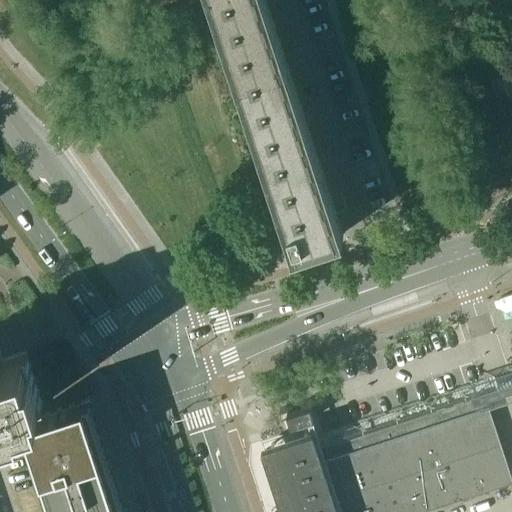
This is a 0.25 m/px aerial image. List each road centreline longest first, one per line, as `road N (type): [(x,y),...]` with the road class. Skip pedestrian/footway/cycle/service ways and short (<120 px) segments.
road 1 (secondary): [(165,335),(0,108)]
road 2 (secondary): [(0,177),(136,369)]
road 3 (residential): [(444,200),(379,0)]
road 4 (secondary): [(350,296),(276,302),(165,335)]
road 5 (secondary): [(184,375),(350,296)]
road 6 (secondary): [(350,296),(511,241)]
road 7 (secondary): [(136,369),(163,430),(183,511)]
road 8 (secondary): [(229,511),(184,375)]
